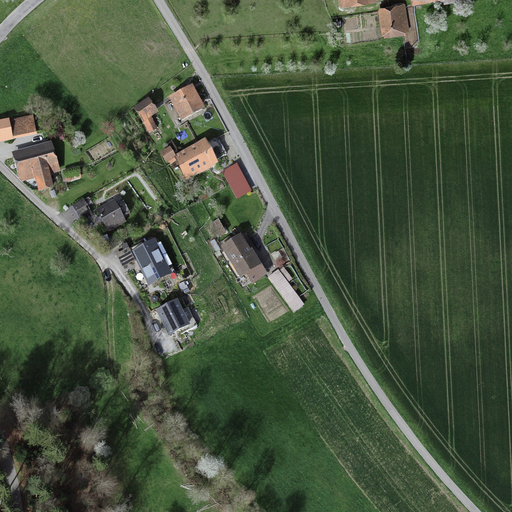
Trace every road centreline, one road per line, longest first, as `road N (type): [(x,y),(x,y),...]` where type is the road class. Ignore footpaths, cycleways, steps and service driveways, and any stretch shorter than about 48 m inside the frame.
road 1 (unclassified): [(160,0),(340,329),(470,511)]
road 2 (track): [(511,57),(206,75)]
road 3 (unknown): [(0,168),(51,216),(93,228),(117,259)]
